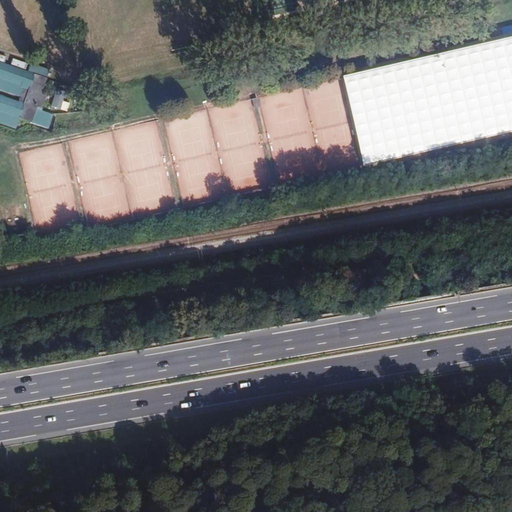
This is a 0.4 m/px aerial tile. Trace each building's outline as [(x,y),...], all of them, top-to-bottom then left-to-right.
[(511,41),(342,74),(359,164),(511,134),(511,41)] [(41,91),(46,78),(51,67),(32,59),(27,70),(0,58),(0,122),(16,129),(22,117),(47,128),(53,111),(44,108),(49,95),(48,94),(41,91)] [(54,81),(46,78),(41,91),(48,94),(54,81)] [(215,88),(214,90),(214,91),(216,94),(219,96),(221,96),(223,95),(224,94),(225,93),(225,91),(225,89),(225,88),(224,86),(222,85),(221,85),(219,85),(217,86),(215,88)] [(61,108),(65,93),(55,91),(52,106),(61,108)] [(18,239),(19,246),(27,245),(26,238),(18,239)]
